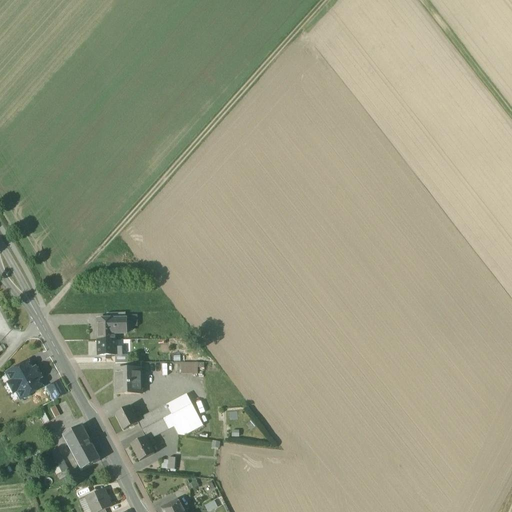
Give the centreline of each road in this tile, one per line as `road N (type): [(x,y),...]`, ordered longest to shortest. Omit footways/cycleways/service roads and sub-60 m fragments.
road 1 (track): [(322,0),(0,364)]
road 2 (tertiary): [(140,511),(0,255)]
road 3 (track): [(419,0),(511,117)]
